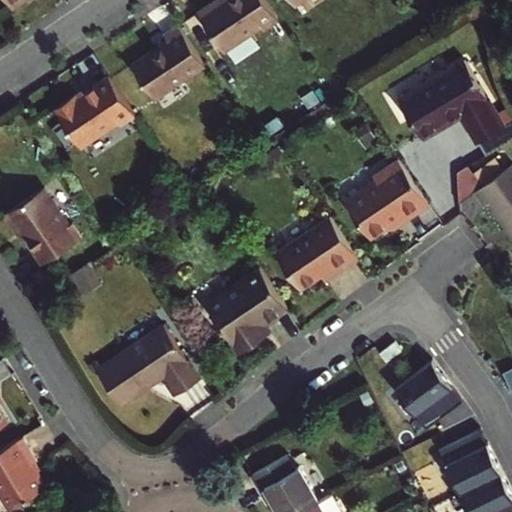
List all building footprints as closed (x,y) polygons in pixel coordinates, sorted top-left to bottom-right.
[(243,32),(275,11),(268,0),(221,0),(222,0),(221,0),(215,0),(199,10),(225,48),(245,35),(243,32)] [(291,0),(300,12),(318,0),(291,0)] [(170,39),(135,63),(158,96),(207,63),(180,23),(166,33),(170,39)] [(461,57),(398,99),(422,137),(461,111),(479,138),(504,122),(461,57)] [(102,131),(135,108),(113,75),(80,98),(78,94),(58,107),(85,147),(104,134),(102,131)] [(511,116),(504,122),(479,138),(487,153),(511,138),(511,116)] [(397,155),(374,171),(377,177),(346,197),(370,235),(392,220),(396,227),(430,205),(397,155)] [(511,166),(511,165),(474,191),(484,205),(487,202),(494,211),(511,234),(511,166)] [(10,207),(23,226),(27,223),(49,256),(89,231),(80,217),(75,220),(51,182),(10,207)] [(335,272),(359,256),(331,214),(276,251),(301,287),(332,267),(335,272)] [(280,296),(259,265),(245,275),(267,319),(286,307),(280,296)] [(267,319),(245,275),(205,301),(238,351),(270,331),(264,322),(267,319)] [(165,324),(98,369),(122,405),(164,376),(168,381),(178,396),(203,379),(165,324)] [(380,347),(387,356),(402,345),(396,336),(380,347)] [(397,382),(398,383),(426,423),(438,414),(464,395),(435,355),(425,362),(408,374),(397,382)] [(178,396),(168,381),(162,385),(172,400),(178,396)] [(499,465),(477,421),(449,435),(435,441),(457,486),(499,465)] [(46,423),(31,430),(38,446),(54,439),(46,423)] [(0,445),(0,491),(8,504),(45,482),(31,459),(36,456),(22,433),(0,445)] [(258,465),(266,480),(272,477),(280,492),(291,511),(323,491),(305,458),(299,461),(291,446),(258,465)] [(511,511),(511,491),(499,465),(457,486),(470,511),(511,511)] [(272,477),(266,480),(263,482),(271,497),(280,492),(272,477)] [(323,491),(291,511),(354,511),(338,483),(323,491)]
